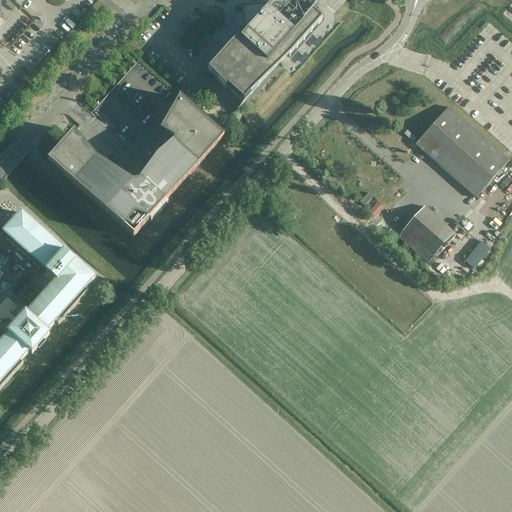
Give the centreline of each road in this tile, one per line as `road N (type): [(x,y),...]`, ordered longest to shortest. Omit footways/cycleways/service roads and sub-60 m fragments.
road 1 (tertiary): [(0,471),(352,75),(400,40),(416,0)]
road 2 (track): [(281,155),(423,288),(448,295),(487,283),(511,295)]
road 3 (unclassified): [(0,169),(151,0)]
road 4 (unknown): [(327,104),(456,212),(484,213),(502,191)]
